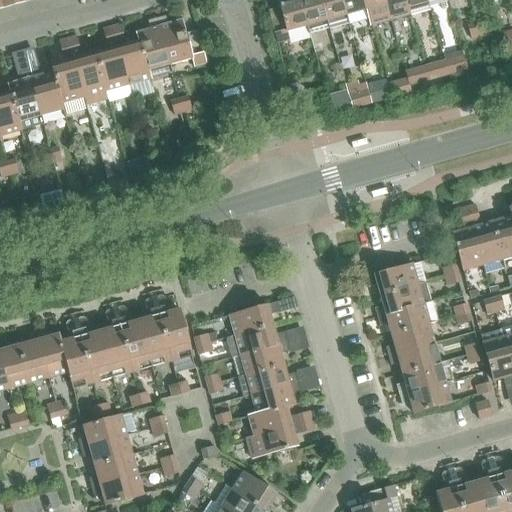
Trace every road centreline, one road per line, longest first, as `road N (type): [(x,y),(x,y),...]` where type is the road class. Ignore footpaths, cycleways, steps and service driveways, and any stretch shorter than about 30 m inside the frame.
road 1 (tertiary): [(0,273),(288,190)]
road 2 (residential): [(363,448),(288,190)]
road 3 (tertiary): [(288,190),(511,128)]
road 4 (residential): [(288,190),(234,0)]
road 5 (residential): [(363,448),(397,459),(511,427)]
road 6 (residential): [(0,35),(135,0)]
